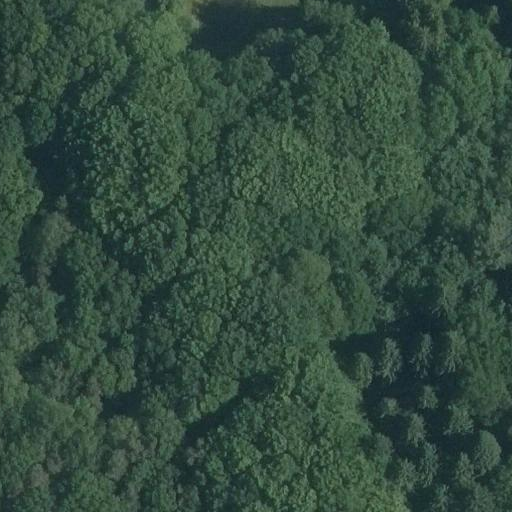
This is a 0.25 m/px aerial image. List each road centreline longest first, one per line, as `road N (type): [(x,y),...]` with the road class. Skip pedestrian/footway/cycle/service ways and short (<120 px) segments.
road 1 (track): [(142,22),(285,342)]
road 2 (track): [(142,22),(0,299)]
road 3 (track): [(285,342),(367,511)]
